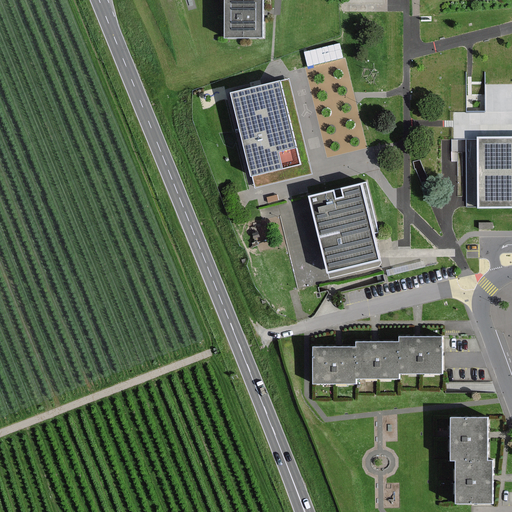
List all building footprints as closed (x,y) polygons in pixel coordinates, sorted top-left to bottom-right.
[(226,0),(226,37),(263,38),(264,13),(263,0),(226,0)] [(305,48),(307,63),(344,57),(342,42),(305,48)] [(255,189),(305,176),(282,80),(233,94),(255,189)] [(478,205),(511,204),(511,137),(478,137),(478,205)] [(363,187),(310,199),(328,279),(382,266),(363,187)] [(339,347),(315,347),(314,383),(358,383),(358,377),(401,377),(401,372),(443,373),(443,338),(418,338),(402,338),(402,343),(376,343),(360,343),(360,348),(339,347)] [(459,501),(495,501),(495,478),(495,459),(489,459),(489,435),(489,417),(453,417),(453,458),(459,458),(459,501)]
